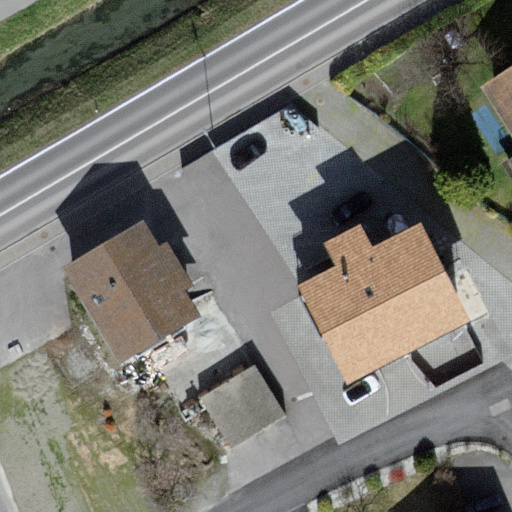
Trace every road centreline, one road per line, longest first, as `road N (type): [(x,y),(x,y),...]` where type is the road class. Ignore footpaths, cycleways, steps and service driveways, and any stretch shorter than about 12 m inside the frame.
road 1 (secondary): [(0,223),(375,0)]
road 2 (residential): [(266,511),(493,396)]
